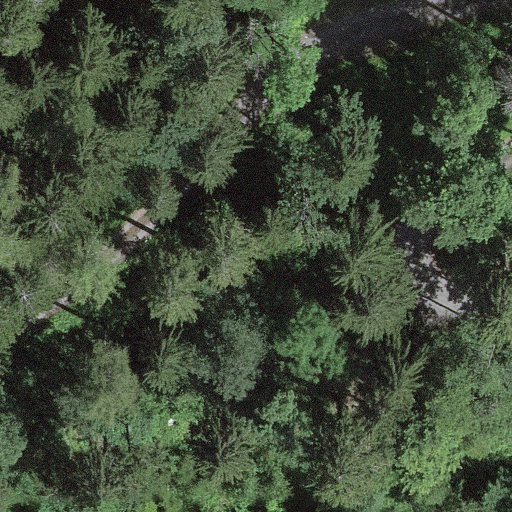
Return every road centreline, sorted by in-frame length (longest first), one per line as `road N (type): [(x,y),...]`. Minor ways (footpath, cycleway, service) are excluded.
road 1 (track): [(0,336),(140,226),(309,43),(428,0)]
road 2 (track): [(511,147),(410,223),(401,259),(430,283),(511,284)]
